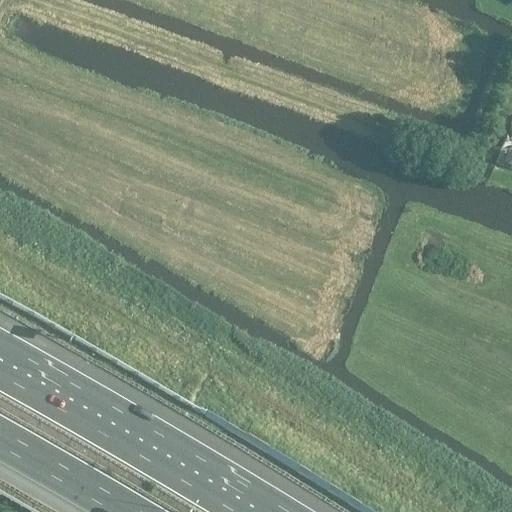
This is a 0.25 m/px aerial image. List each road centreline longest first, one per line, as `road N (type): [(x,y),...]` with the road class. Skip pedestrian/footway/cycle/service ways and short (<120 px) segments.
road 1 (motorway): [(273,511),(0,352)]
road 2 (motorway): [(0,438),(129,511)]
